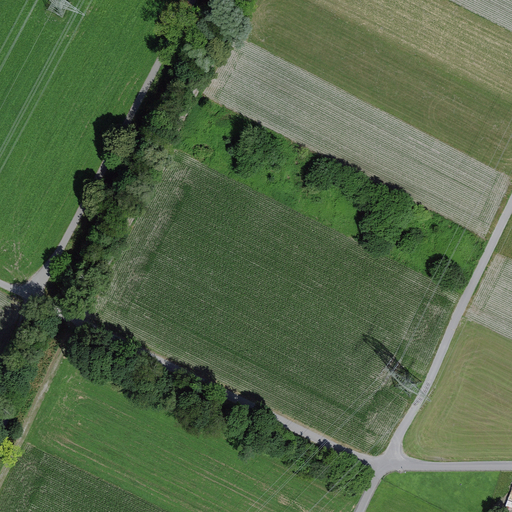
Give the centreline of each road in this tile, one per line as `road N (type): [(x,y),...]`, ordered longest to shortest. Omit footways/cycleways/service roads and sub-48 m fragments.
road 1 (track): [(0,484),(246,0)]
road 2 (unclassified): [(32,298),(306,431),(388,462)]
road 3 (track): [(32,298),(195,0)]
road 4 (unclassified): [(388,462),(511,210)]
road 5 (unclassified): [(388,462),(511,465)]
